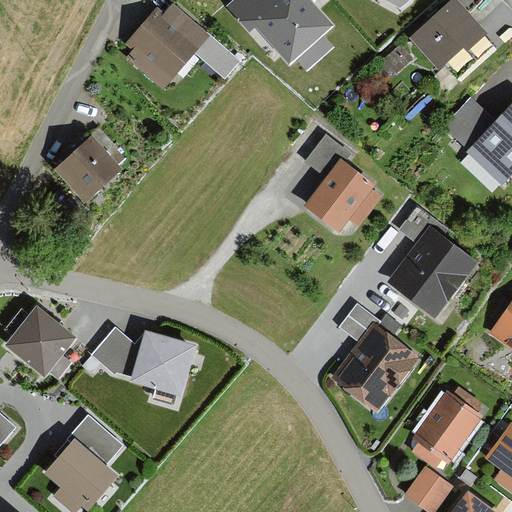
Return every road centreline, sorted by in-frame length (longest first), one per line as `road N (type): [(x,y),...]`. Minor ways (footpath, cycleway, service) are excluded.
road 1 (residential): [(374,511),(290,373),(222,325),(0,265)]
road 2 (residential): [(0,225),(112,0)]
